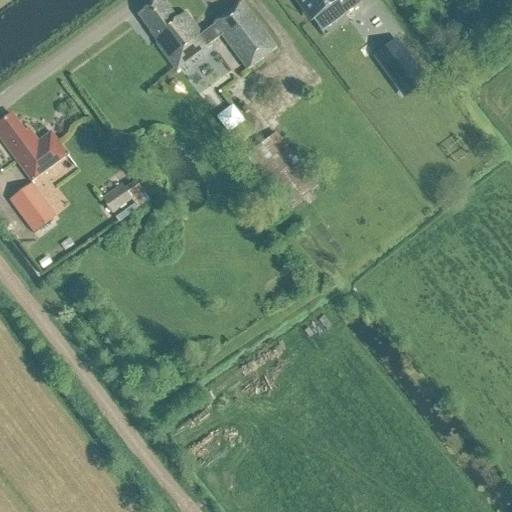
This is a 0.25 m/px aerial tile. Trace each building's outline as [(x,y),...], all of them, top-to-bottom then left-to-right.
[(177,20),(161,0),(160,0),(139,16),(154,36),(151,38),(177,72),(210,47),(201,33),(186,13),(177,20)] [(297,0),(312,21),(313,20),(325,11),(326,12),(330,9),(329,8),(335,4),(345,17),(361,5),(357,0),(297,0)] [(248,72),(265,59),(264,57),(276,48),(241,2),(212,24),(248,72)] [(404,100),(428,83),(397,40),(373,58),(404,100)] [(25,134),(12,116),(0,125),(0,130),(1,132),(0,133),(0,139),(32,183),(68,156),(51,134),(38,143),(29,131),(25,134)] [(287,211),(319,187),(277,133),(246,158),(287,211)] [(125,190),(122,185),(102,200),(118,223),(149,201),(136,182),(125,190)] [(33,234),(57,217),(34,185),(10,202),(33,234)]
